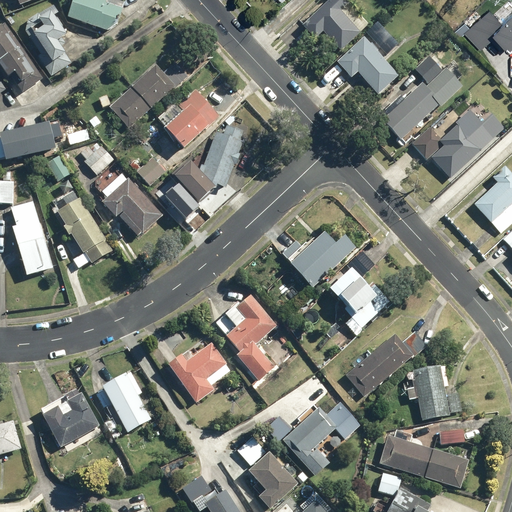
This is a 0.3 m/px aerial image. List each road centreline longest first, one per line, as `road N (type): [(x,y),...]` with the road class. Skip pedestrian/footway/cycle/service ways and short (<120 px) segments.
road 1 (residential): [(0,346),(88,333),(150,302),(209,261),(334,145)]
road 2 (residential): [(511,348),(334,145)]
road 3 (residential): [(334,145),(196,0)]
